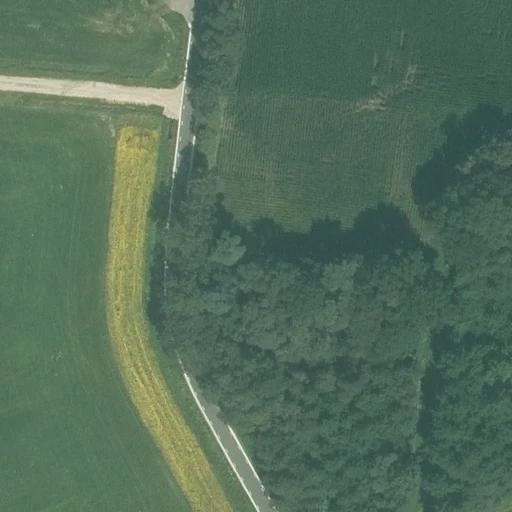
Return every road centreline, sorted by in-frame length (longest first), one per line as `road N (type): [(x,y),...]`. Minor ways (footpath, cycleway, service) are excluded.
road 1 (unclassified): [(274,511),(193,369),(178,315),(200,0)]
road 2 (track): [(192,97),(0,83)]
